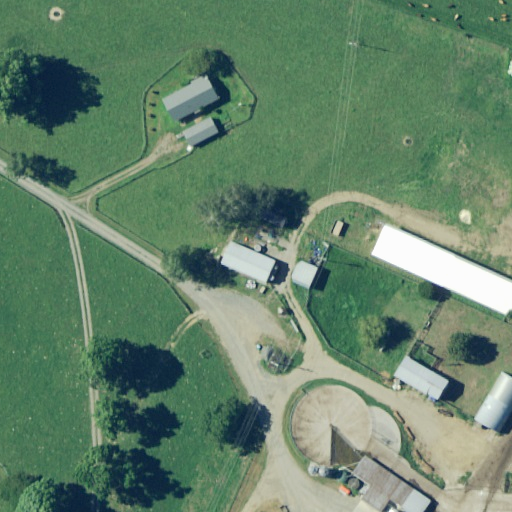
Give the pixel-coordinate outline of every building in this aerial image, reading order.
[(220,99),(208,75),(164,98),(176,122),(220,99)] [(219,133),(211,118),(185,131),(192,146),(219,133)] [(511,313),(511,280),(387,224),(373,255),(511,317),(511,313)] [(276,261),(232,242),(222,264),(266,283),(276,261)] [(318,268),(299,260),(291,281),(309,289),(318,268)] [(449,382),(406,357),(395,376),(438,401),(449,382)] [(511,408),(511,378),(503,372),(475,419),(498,433),(511,408)] [(382,511),(389,501),(394,504),(406,511),(425,511),(433,500),(365,458),(354,476),(370,486),(368,488),(361,500),(380,511),(382,511)]
